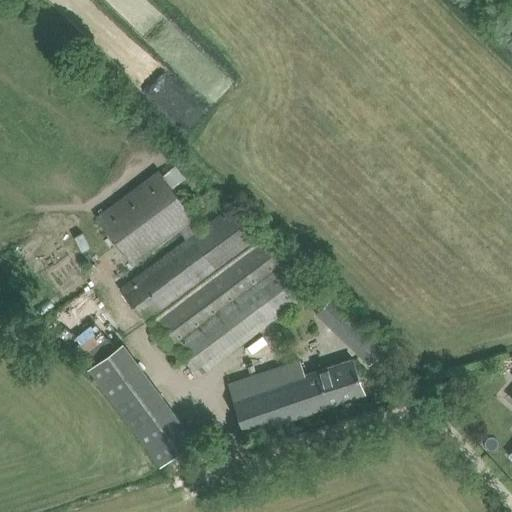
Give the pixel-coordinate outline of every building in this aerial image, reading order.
[(180,230),(187,240),(122,289),(146,321),(150,318),(173,348),(176,346),(198,375),(311,291),(288,261),(285,263),(262,233),(255,238),(232,206),(201,229),(158,172),(98,216),(134,264),(180,230)] [(317,313),(355,350),(369,364),(385,347),(333,296),(317,313)] [(91,368),(161,463),(197,437),(125,337),(88,365),(91,368)] [(228,385),(238,414),(245,432),(364,392),(353,358),(318,370),(318,369),(305,373),(301,360),(228,385)] [(456,381),(448,383),(450,390),(458,387),(456,381)]
